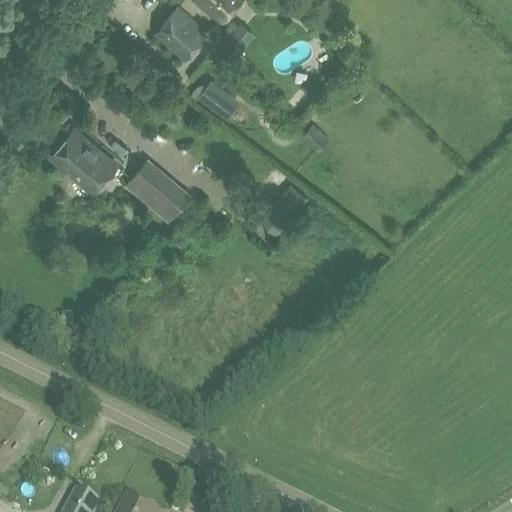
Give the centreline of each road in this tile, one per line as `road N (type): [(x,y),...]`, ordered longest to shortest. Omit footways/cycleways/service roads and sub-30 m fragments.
road 1 (tertiary): [(316,511),(0,352)]
road 2 (unclassified): [(0,117),(87,0)]
